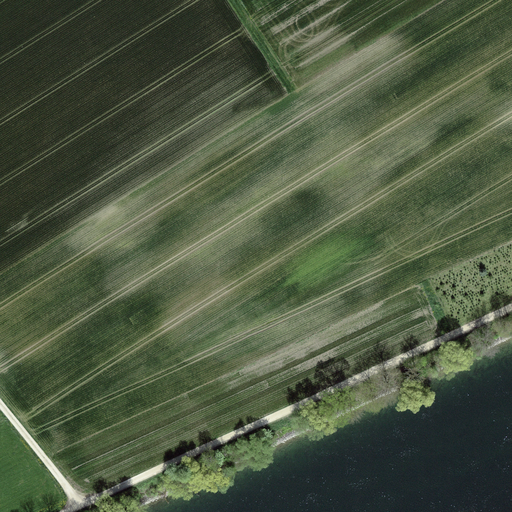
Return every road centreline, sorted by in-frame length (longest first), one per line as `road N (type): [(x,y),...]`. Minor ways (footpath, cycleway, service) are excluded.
road 1 (track): [(511,307),(67,511)]
road 2 (track): [(0,403),(81,505)]
